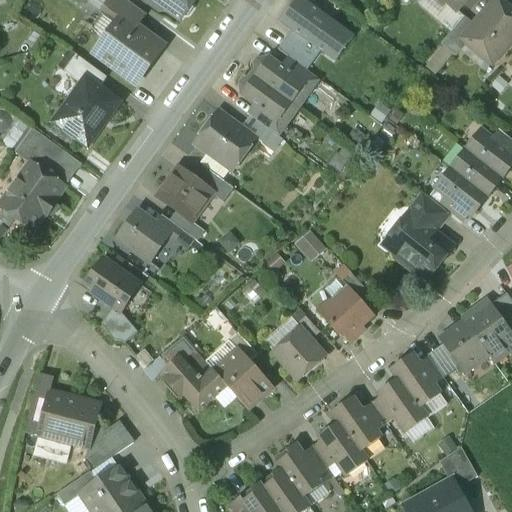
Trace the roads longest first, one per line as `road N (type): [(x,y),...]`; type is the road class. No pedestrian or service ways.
road 1 (residential): [(193,489),(372,361),(511,242)]
road 2 (residential): [(37,308),(257,0)]
road 3 (residential): [(193,489),(141,404),(37,308)]
